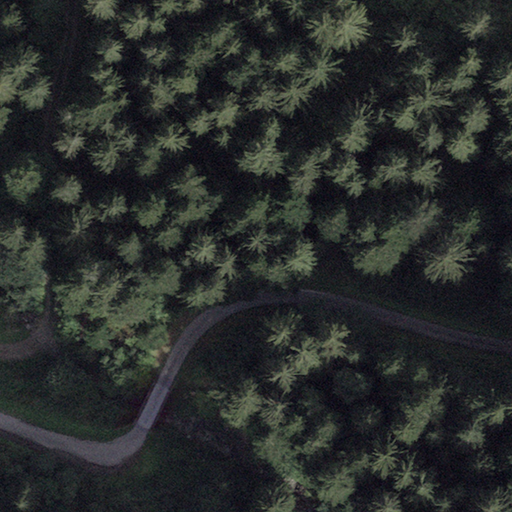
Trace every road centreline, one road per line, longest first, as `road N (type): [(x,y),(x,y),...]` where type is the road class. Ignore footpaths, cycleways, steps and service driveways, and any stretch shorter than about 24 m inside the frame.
road 1 (track): [(511,353),(293,288),(238,305),(173,362),(145,441),(123,455),(0,422)]
road 2 (track): [(0,350),(25,345),(50,320),(47,131),(69,41),(70,0)]
